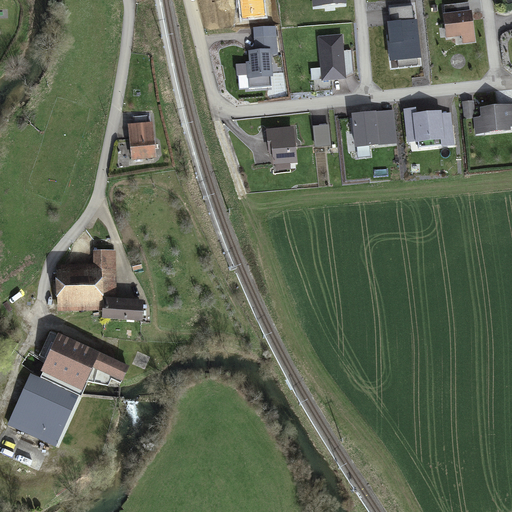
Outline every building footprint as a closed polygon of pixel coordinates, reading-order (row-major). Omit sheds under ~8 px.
[(240,0),(243,17),(264,15),(262,0),(240,0)] [(462,44),(476,42),(472,9),(470,9),(469,2),(444,5),(445,13),(443,14),(446,37),(461,35),(462,44)] [(388,34),(386,34),(389,61),(398,60),(398,66),(418,64),(417,58),(421,57),(417,19),(413,19),(411,6),(389,8),(391,21),(387,22),(388,34)] [(254,50),(248,50),(249,61),(245,61),(246,63),(237,64),(239,89),(272,86),(271,77),(273,77),(271,54),(277,54),(275,27),(253,29),(254,37),(257,37),(258,49),(254,50)] [(342,34),(318,36),(320,68),(311,69),(312,79),(321,79),(321,80),(346,78),(352,72),(351,50),(343,51),(342,34)] [(474,118),(475,134),(511,131),(511,126),(511,104),(480,108),(481,117),(474,118)] [(394,110),(351,113),(354,147),(397,143),(394,110)] [(441,110),(412,113),(416,143),(445,139),(441,110)] [(152,122),(128,124),(131,160),(156,158),(152,122)] [(313,125),(314,147),(330,145),(329,124),(313,125)] [(297,162),(294,126),(266,129),(268,155),(272,154),(273,165),(297,162)] [(57,311),(102,311),(102,296),(117,293),(115,250),(93,251),(93,264),(56,265),(57,311)] [(142,321),(143,300),(103,297),(102,318),(142,321)] [(59,334),(42,371),(81,389),(91,367),(122,381),(129,366),(59,334)] [(55,446),(78,395),(31,374),(8,424),(55,446)]
